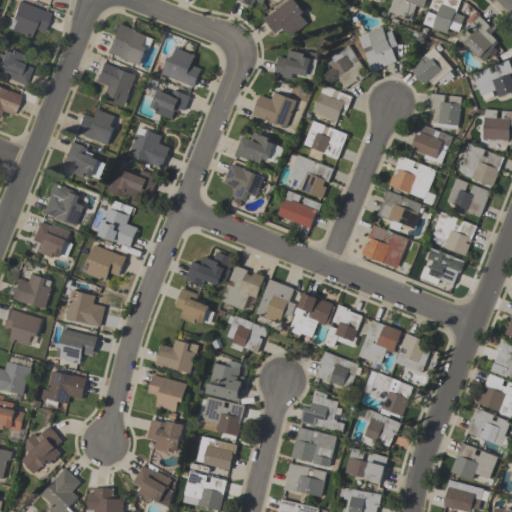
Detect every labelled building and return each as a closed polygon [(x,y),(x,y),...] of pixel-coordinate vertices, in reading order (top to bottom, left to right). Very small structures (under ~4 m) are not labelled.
[(274,34),(263,19),(267,15),(268,16),(287,0),(293,0),(303,13),(300,15),(307,23),(291,36),(284,28),(282,30),(281,28),(274,34)] [(388,11),(392,0),(426,0),(423,8),(415,5),(410,19),(388,11)] [(446,33),(423,24),(428,12),(436,15),(438,10),(429,7),(431,0),(460,0),(455,13),(464,16),(458,31),(449,27),(446,33)] [(43,32),(34,28),(30,38),(11,30),(11,29),(5,26),(9,16),(12,17),(19,1),(47,12),(47,11),(51,13),(43,32)] [(486,63),(479,57),(478,58),(458,38),(466,30),(471,35),(474,31),(469,26),(479,16),(490,26),(485,30),(489,34),(490,33),(498,42),(494,46),(498,51),(486,63)] [(139,65),(111,54),(111,55),(106,53),(118,24),(132,29),(131,30),(147,36),(146,37),(153,40),(149,50),(146,49),(139,65)] [(391,31),(397,45),(391,47),(396,61),(383,66),(382,64),(380,64),(381,68),(371,72),(364,53),(373,50),(371,45),(362,49),(357,37),(367,33),(367,32),(381,27),(384,33),(391,31)] [(330,56),(348,45),(355,57),(349,61),(351,65),(357,61),(367,76),(360,80),(357,76),(355,77),(358,82),(356,82),(355,81),(344,88),(338,78),(328,84),(322,74),(331,67),(330,65),(334,62),(330,56)] [(433,86),(428,80),(424,84),(410,68),(421,59),(425,64),(429,61),(424,55),(433,47),(452,69),(449,71),(454,77),(447,82),(445,80),(440,84),(438,81),(433,86)] [(194,88),(189,86),(189,85),(162,74),(169,57),(172,58),(176,48),(195,55),(192,64),(193,65),(193,67),(201,70),(194,88)] [(27,56),(24,64),(32,68),(26,85),(8,79),(9,76),(4,74),(5,71),(0,69),(0,53),(2,54),(3,51),(10,53),(11,50),(27,56)] [(291,79),(273,76),(277,57),(286,58),(288,50),(304,54),(303,57),(316,60),(313,77),(292,73),(291,79)] [(511,92),(499,97),(496,90),(492,92),(493,96),(483,100),(481,95),(481,96),(472,73),(489,67),(491,73),(495,71),(493,66),(509,60),(511,69),(511,73),(510,74),(511,79),(511,92)] [(124,106),(114,102),(115,99),(103,94),(106,86),(95,81),(102,63),(115,68),(115,67),(135,75),(128,95),(129,95),(124,106)] [(336,122),(312,112),(323,85),(334,90),(331,96),(336,98),(338,91),(351,97),(346,110),(342,109),(336,122)] [(13,116),(1,111),(0,113),(0,88),(7,91),(7,90),(21,95),(13,116)] [(171,119),(156,113),(158,110),(150,107),(153,100),(154,100),(158,90),(171,96),(173,90),(190,97),(185,111),(180,109),(178,112),(175,111),(171,119)] [(252,115),(260,95),(271,99),(274,92),(295,101),(285,127),(265,119),(265,120),(252,115)] [(457,129),(433,127),(433,123),(432,123),(433,114),(434,114),(435,109),(429,108),(430,94),(444,95),(444,102),(448,103),(449,96),(461,97),(458,126),(457,126),(457,129)] [(75,133),(82,114),(92,117),(96,108),(100,110),(99,111),(115,117),(111,127),(114,128),(107,145),(79,134),(79,135),(75,133)] [(509,140),(483,139),(485,110),(497,110),(496,118),(501,118),(501,111),(511,111),(511,126),(510,126),(509,140)] [(337,158),(303,145),(312,121),(324,126),(321,134),(326,136),(329,127),(347,135),(344,143),(340,142),(339,145),(342,147),(337,158)] [(440,165),(423,158),(424,154),(410,149),(416,134),(420,136),(421,133),(416,130),(419,123),(436,130),(435,130),(439,132),(439,131),(453,137),(449,147),(447,147),(440,165)] [(162,136),(159,143),(170,148),(162,168),(148,163),(149,162),(129,154),(137,134),(144,137),(147,130),(162,136)] [(234,155),(241,136),(250,140),(253,132),(269,138),(267,141),(273,144),(267,161),(261,158),(259,164),(234,155)] [(72,163),(64,160),(71,142),(88,149),(86,155),(99,160),(95,170),(93,177),(86,175),(85,178),(69,171),(72,163)] [(503,157),(498,170),(499,171),(493,187),(464,175),(458,170),(460,165),(459,165),(468,143),(484,150),(482,155),(487,157),(489,152),(503,157)] [(333,169),(327,183),(324,181),(323,186),(326,187),(322,199),(294,188),(297,180),(289,177),(292,168),(286,165),(290,154),(297,156),(297,155),(314,162),(312,167),(317,169),(319,163),(333,169)] [(436,170),(427,192),(435,195),(431,205),(422,202),(423,199),(388,185),(393,174),(397,176),(398,171),(395,170),(400,156),(415,162),(413,168),(417,169),(419,163),(436,170)] [(223,183),(231,164),(244,169),(244,170),(264,177),(256,197),(255,197),(254,198),(253,200),(251,201),(249,201),(247,201),(246,200),(246,201),(231,196),(235,187),(223,183)] [(108,192),(116,168),(126,172),(126,171),(139,176),(142,170),(158,176),(151,195),(138,190),(135,198),(126,194),(124,198),(108,192)] [(480,215),(446,202),(455,178),(467,183),(464,191),(469,193),(472,184),(489,191),(480,215)] [(76,226),(55,218),(42,213),(49,196),(48,195),(49,192),(48,192),(51,185),(52,186),(53,183),(73,191),(72,193),(79,196),(76,203),(83,206),(76,226)] [(377,215),(382,202),(385,203),(386,201),(383,200),(387,190),(421,204),(417,213),(418,214),(413,228),(402,223),(399,231),(389,227),(391,221),(377,215)] [(277,215),(283,199),(284,199),(288,191),(301,196),(298,203),(302,205),(305,198),(321,204),(317,215),(315,215),(310,228),(277,215)] [(97,235),(106,210),(111,209),(114,200),(132,207),(126,224),(138,228),(131,247),(115,241),(115,242),(97,235)] [(466,256),(435,244),(436,241),(433,240),(435,235),(432,234),(437,222),(433,220),(435,213),(440,215),(441,212),(457,218),(454,225),(460,227),(462,221),(476,226),(471,239),(472,240),(466,256)] [(31,240),(39,222),(51,227),(52,224),(70,232),(66,242),(72,244),(66,259),(61,257),(61,258),(54,255),(53,258),(37,252),(40,244),(31,240)] [(361,255),(365,243),(369,245),(371,239),(368,238),(372,225),(387,230),(385,237),(390,239),(392,232),(408,238),(397,268),(361,255)] [(109,273),(106,282),(86,274),(90,264),(87,263),(94,245),(122,256),(122,255),(126,257),(119,276),(109,273)] [(420,277),(425,264),(431,267),(433,261),(427,258),(431,248),(465,262),(460,273),(458,273),(453,285),(439,279),(437,284),(420,277)] [(225,284),(219,282),(217,286),(204,280),(201,286),(185,279),(192,261),(201,265),(204,257),(212,260),(216,252),(235,259),(225,284)] [(256,299),(248,296),(243,310),(221,301),(227,285),(233,287),(235,282),(230,280),(235,265),(248,271),(247,274),(252,276),(253,272),(264,277),(256,299)] [(45,279),(43,286),(51,288),(45,309),(25,303),(11,299),(17,278),(28,282),(31,274),(45,279)] [(294,289),(289,302),(295,304),(291,317),(284,314),(280,324),(265,318),(265,317),(256,313),(270,279),(294,289)] [(182,310),(174,307),(182,288),(198,294),(195,301),(209,307),(208,310),(213,313),(209,324),(203,322),(202,324),(196,321),(195,324),(179,318),(182,310)] [(95,296),(93,304),(105,307),(100,327),(86,324),(86,323),(66,318),(71,299),(69,299),(72,290),(95,296)] [(312,337),(300,333),(300,335),(291,332),(292,330),(289,329),(303,293),(318,299),(317,300),(321,301),(322,300),(333,304),(324,326),(317,323),(312,337)] [(339,305),(346,308),(346,310),(348,311),(349,309),(350,310),(349,312),(362,316),(357,330),(356,330),(353,337),(356,338),(353,347),(336,340),(334,347),(331,346),(331,348),(325,345),(325,344),(323,343),(329,326),(337,329),(338,324),(332,322),(339,305)] [(30,346),(10,340),(12,331),(2,328),(8,309),(12,310),(41,319),(36,337),(32,336),(30,346)] [(256,353),(231,342),(233,339),(227,336),(231,326),(230,326),(234,315),(268,329),(265,337),(260,335),(259,338),(262,339),(256,353)] [(393,353),(386,350),(380,365),(358,356),(372,321),(385,326),(385,325),(402,331),(393,353)] [(93,355),(85,353),(84,355),(82,354),(80,364),(60,359),(60,358),(55,357),(57,346),(59,346),(63,329),(92,336),(93,336),(98,337),(93,355)] [(395,362),(399,352),(406,354),(408,350),(401,347),(406,333),(421,339),(418,345),(431,350),(422,373),(395,362)] [(511,343),(511,377),(508,376),(507,377),(491,371),(499,352),(497,351),(497,350),(502,351),(503,349),(498,347),(501,339),(511,343)] [(155,364),(160,345),(172,348),(174,340),(188,344),(188,343),(198,345),(196,353),(195,353),(189,374),(155,364)] [(316,376),(321,364),(319,363),(324,352),(357,365),(357,367),(361,369),(358,376),(355,375),(350,388),(342,385),(342,387),(316,376)] [(0,368),(5,370),(7,362),(29,367),(23,396),(2,390),(2,391),(0,390),(0,368)] [(244,377),(241,389),(242,389),(241,395),(239,395),(238,402),(206,394),(208,383),(209,384),(214,363),(240,370),(238,376),(244,377)] [(82,399),(70,397),(68,404),(41,398),(43,389),(47,390),(52,371),(73,376),(73,375),(87,378),(82,399)] [(401,417),(397,416),(397,417),(390,414),(389,416),(379,413),(381,409),(380,408),(383,402),(369,397),(370,395),(363,392),(371,371),(377,374),(377,373),(413,387),(401,417)] [(147,393),(152,374),(157,376),(157,377),(187,385),(181,403),(178,402),(175,412),(155,407),(158,397),(155,397),(155,395),(147,393)] [(511,414),(511,417),(498,412),(499,411),(478,403),(489,374),(504,380),(502,385),(506,387),(508,382),(511,383),(511,414)] [(338,402),(333,419),(336,420),(336,422),(344,424),(342,432),(300,422),(304,408),(310,409),(314,390),(327,395),(326,399),(338,402)] [(0,396),(4,397),(3,401),(14,404),(12,410),(25,413),(20,432),(10,430),(11,429),(5,428),(4,431),(0,430),(0,396)] [(237,437),(216,431),(216,432),(199,428),(207,397),(224,401),(223,407),(228,408),(229,402),(244,406),(241,420),(238,419),(237,424),(240,425),(237,437)] [(466,432),(471,421),(474,422),(475,418),(472,417),(476,408),(494,415),(492,420),(496,421),(498,417),(510,422),(504,436),(511,439),(508,449),(466,432)] [(368,409),(380,414),(380,415),(401,424),(398,431),(393,429),(392,432),(395,433),(389,447),(363,437),(369,422),(363,420),(368,409)] [(146,439),(151,420),(166,423),(166,421),(183,425),(177,452),(169,450),(169,453),(153,450),(155,441),(146,439)] [(61,455),(49,465),(47,463),(33,474),(22,462),(23,459),(29,453),(25,449),(27,440),(35,434),(38,437),(50,427),(62,442),(55,448),(61,455)] [(328,467),(290,458),(295,441),(299,428),(336,437),(328,467)] [(237,445),(234,458),(232,458),(229,471),(202,464),(202,463),(195,461),(202,436),(237,445)] [(472,481),(450,472),(462,443),(477,449),(474,455),(479,457),(481,451),(497,458),(489,479),(475,474),(472,481)] [(380,484),(364,480),(364,478),(344,473),(349,457),(352,448),(364,452),(361,461),(366,462),(369,453),(387,458),(380,484)] [(0,449),(12,452),(10,461),(7,460),(2,479),(0,478),(0,449)] [(325,472),(323,481),(324,481),(320,497),(300,493),(300,494),(283,490),(287,475),(290,476),(290,474),(287,474),(290,463),(309,468),(306,477),(311,478),(313,469),(325,472)] [(136,495),(140,487),(132,483),(142,466),(156,474),(157,472),(171,480),(166,488),(172,492),(168,508),(159,503),(158,504),(152,501),(150,503),(136,495)] [(68,508),(72,511),(55,511),(54,511),(56,509),(41,495),(56,479),(55,479),(65,468),(80,482),(72,492),(78,498),(68,508)] [(219,511),(182,503),(184,495),(183,495),(188,472),(206,477),(205,482),(209,483),(211,478),(226,481),(219,511)] [(443,506),(447,493),(445,492),(448,480),(483,489),(483,491),(489,492),(486,501),(480,500),(478,510),(471,509),(470,511),(457,511),(458,510),(443,506)] [(380,494),(379,503),(374,502),(374,505),(377,506),(376,511),(348,511),(350,500),(344,499),(346,488),(380,494)] [(112,489),(111,497),(113,497),(113,500),(123,500),(122,511),(86,511),(87,501),(88,501),(88,494),(93,494),(94,489),(112,489)] [(316,511),(318,507),(280,500),(277,511),(316,511)]
